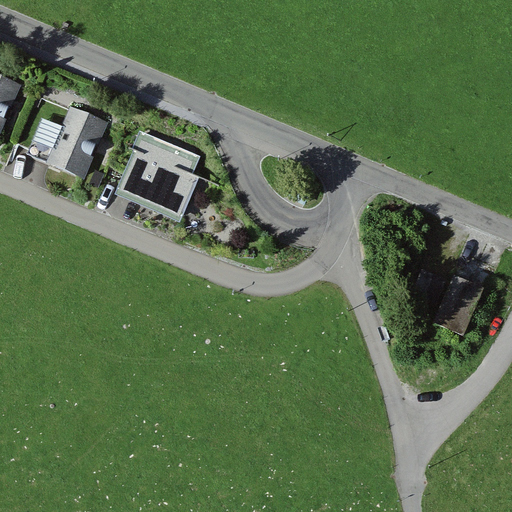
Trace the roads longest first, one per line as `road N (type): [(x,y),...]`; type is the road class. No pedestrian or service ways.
road 1 (residential): [(352,168),(338,235),(310,271),(273,286),(238,281),(0,182)]
road 2 (residential): [(0,21),(352,168)]
road 3 (track): [(418,439),(396,402),(338,235)]
road 4 (track): [(412,511),(418,439),(496,376),(511,342)]
road 5 (residential): [(352,168),(511,233)]
